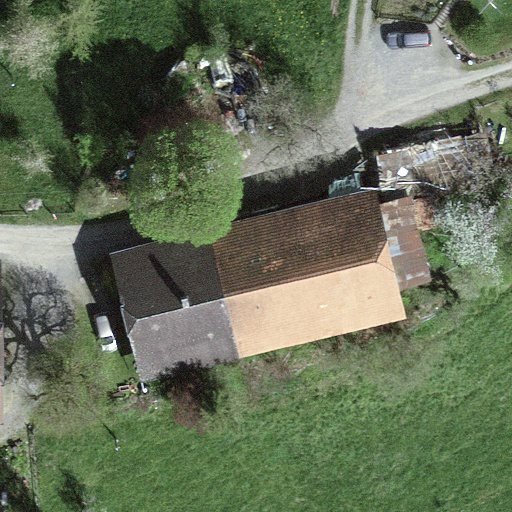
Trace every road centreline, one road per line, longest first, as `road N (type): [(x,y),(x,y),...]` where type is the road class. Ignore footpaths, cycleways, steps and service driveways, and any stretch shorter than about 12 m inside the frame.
road 1 (track): [(0,239),(119,241),(254,189),(347,136),(511,76)]
road 2 (track): [(366,0),(347,136)]
